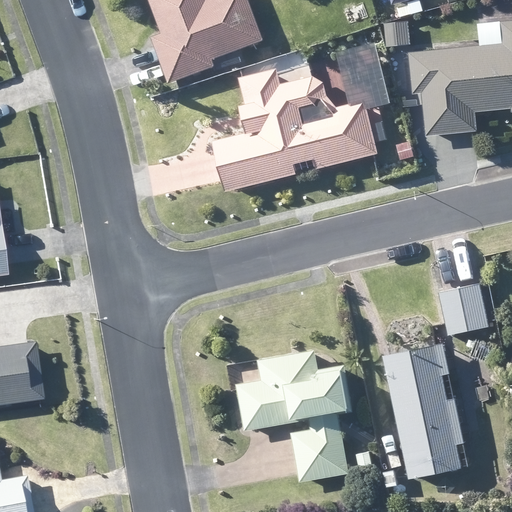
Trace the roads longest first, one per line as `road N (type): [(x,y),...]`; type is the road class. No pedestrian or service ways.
road 1 (residential): [(511,197),(134,285)]
road 2 (residential): [(134,285),(93,81),(60,0)]
road 3 (residential): [(167,511),(134,285)]
